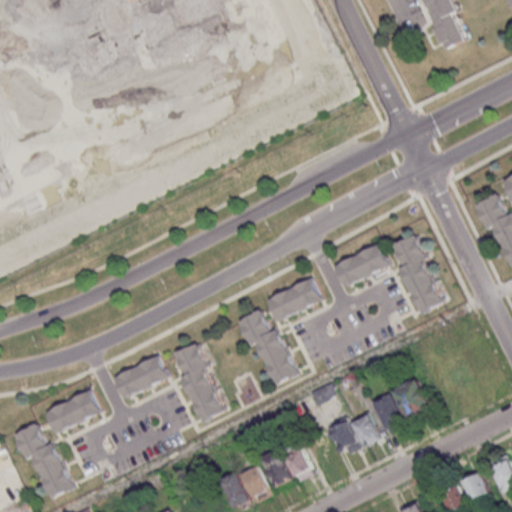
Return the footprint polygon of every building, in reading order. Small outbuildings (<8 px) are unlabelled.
[(0,0),(0,215),(317,86),(305,55),(310,52),(288,0),(0,0)] [(426,0),(447,49),(471,39),(454,0),(426,0)] [(511,212),(510,213),(502,193),(478,203),(489,230),(498,226),(511,261),(511,212)] [(424,312),(448,302),(418,234),(394,245),(424,312)] [(394,265),(383,242),(337,263),(348,286),(394,265)] [(327,300),(316,276),(270,297),(281,320),(327,300)] [(282,327),(273,330),(265,309),(247,316),(274,385),(301,375),(282,327)] [(200,342),(176,352),(205,420),(229,410),(200,342)] [(128,397),(173,377),(163,355),(118,375),(128,397)] [(433,406),(422,380),(377,399),(392,433),(410,426),(407,417),(433,406)] [(319,404),(340,394),(335,382),(313,391),(319,404)] [(60,433),(106,412),(95,388),(49,410),(60,433)] [(366,445),(384,439),(374,414),(356,420),(366,445)] [(332,424),(347,456),(365,447),(350,415),(332,424)] [(57,440),(50,443),(41,423),(17,433),(29,461),(37,458),(54,497),(77,487),(57,440)] [(316,475),(307,444),(289,450),(299,480),(316,475)] [(296,482),(283,445),(265,451),(278,488),(296,482)] [(506,493),(511,491),(511,458),(496,464),(506,493)] [(257,502),(275,494),(263,465),(246,472),(257,502)] [(240,511),(256,503),(240,471),(224,480),(240,511)] [(494,492),(483,471),(466,480),(477,501),(494,492)] [(445,492),(454,511),(458,511),(472,505),(462,484),(445,492)] [(405,511),(426,511),(421,500),(404,508),(405,511)]
